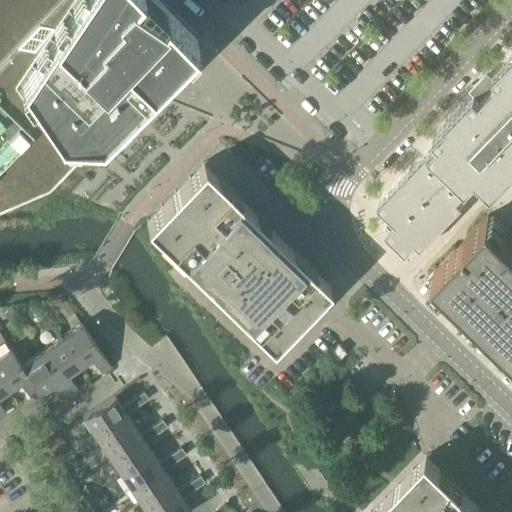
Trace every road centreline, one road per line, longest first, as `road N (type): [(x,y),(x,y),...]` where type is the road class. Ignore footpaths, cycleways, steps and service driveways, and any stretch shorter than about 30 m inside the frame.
road 1 (unclassified): [(511,7),(373,147),(340,192),(342,235),(352,252),(439,346)]
road 2 (residential): [(325,308),(348,281),(227,162)]
road 3 (residential): [(325,308),(274,360),(195,283)]
road 4 (residential): [(406,382),(425,431),(502,511)]
